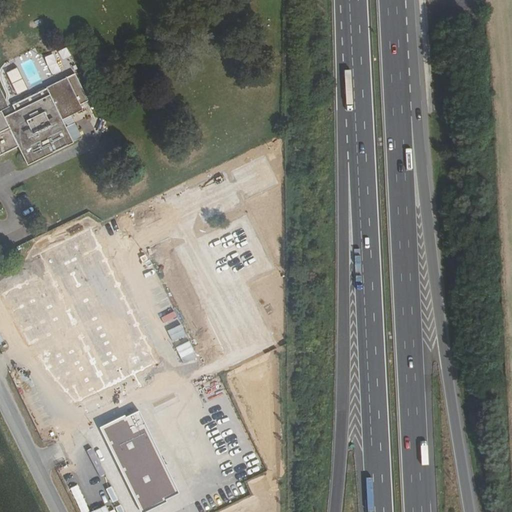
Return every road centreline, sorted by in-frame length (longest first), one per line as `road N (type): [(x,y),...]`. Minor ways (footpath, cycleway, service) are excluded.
road 1 (unknown): [(16,351),(57,402),(78,413),(148,386),(166,368),(172,343),(115,235),(89,237),(0,277)]
road 2 (motorway): [(467,511),(418,121),(399,111)]
road 3 (motorway): [(421,511),(399,111)]
road 4 (motorway): [(360,157),(345,174),(337,511)]
road 5 (motorway): [(360,157),(377,511)]
road 6 (motorway): [(352,0),(360,157)]
road 7 (tertiary): [(57,511),(0,397)]
